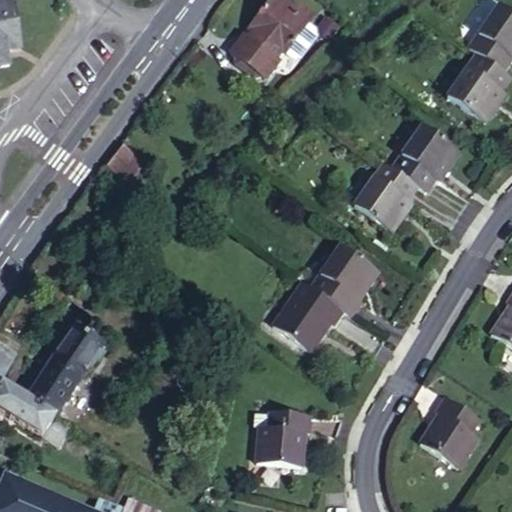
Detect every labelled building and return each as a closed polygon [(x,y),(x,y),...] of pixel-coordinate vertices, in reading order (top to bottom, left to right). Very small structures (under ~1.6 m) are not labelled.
[(20,49),(13,0),(0,0),(0,68),(1,68),(8,67),(6,50),(20,49)] [(294,42),(313,16),(290,0),(281,0),(279,5),(272,0),(271,0),(249,29),(252,32),(279,52),(283,55),(294,42)] [(511,62),(511,18),(498,8),(467,51),(476,57),(502,74),(510,62),(511,62)] [(279,52),(252,32),(247,40),(243,37),(229,55),(232,57),(234,66),(252,79),(261,79),(264,81),(278,63),(274,59),(279,52)] [(294,42),(283,55),(291,61),(301,47),(294,42)] [(501,93),(510,79),(502,74),(476,57),(446,100),(484,125),(505,95),(501,93)] [(438,185),(459,155),(421,129),(391,172),(416,190),(425,195),(434,182),(438,185)] [(122,180),(138,159),(119,145),(103,166),(122,180)] [(126,183),(142,163),(138,159),(122,180),(126,183)] [(416,190),(391,172),(383,167),(353,210),(391,235),(411,205),(408,202),(416,190)] [(357,302),(377,273),(340,248),(310,292),(343,313),(351,318),(361,304),(357,302)] [(333,329),(343,313),(310,292),(301,285),(272,329),(309,355),(329,326),(333,329)] [(511,294),(505,305),(509,307),(490,337),(511,350),(511,294)] [(104,344),(76,327),(27,399),(56,415),(104,344)] [(0,347),(0,379),(14,356),(0,347)] [(27,399),(0,383),(0,413),(59,447),(67,428),(53,420),(56,415),(27,399)] [(468,435),(477,421),(444,400),(434,415),(438,417),(419,447),(457,471),(476,440),(468,435)] [(268,431),(269,414),(254,413),(252,429),(258,430),(268,431)] [(308,435),(310,417),(269,414),(268,431),(258,430),(255,466),(300,470),(303,435),(308,435)] [(91,511),(4,474),(0,483),(0,511),(157,511),(128,500),(122,511),(119,511),(121,508),(99,498),(93,511),(91,511)]
